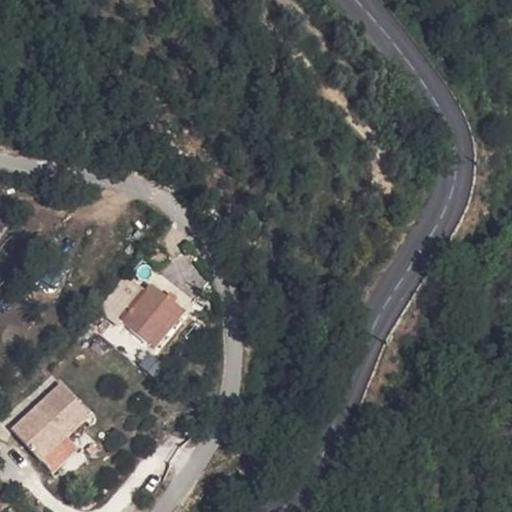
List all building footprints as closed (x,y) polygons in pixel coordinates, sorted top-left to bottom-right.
[(152,271),(140,262),(132,273),(143,282),(152,271)] [(108,334),(142,363),(172,327),(138,298),(122,317),(108,334)] [(122,317),(102,299),(87,316),(108,334),(122,317)] [(53,441),(76,419),(44,385),(0,426),(0,438),(26,465),(53,441)] [(53,441),(26,465),(38,477),(64,453),(53,441)]
